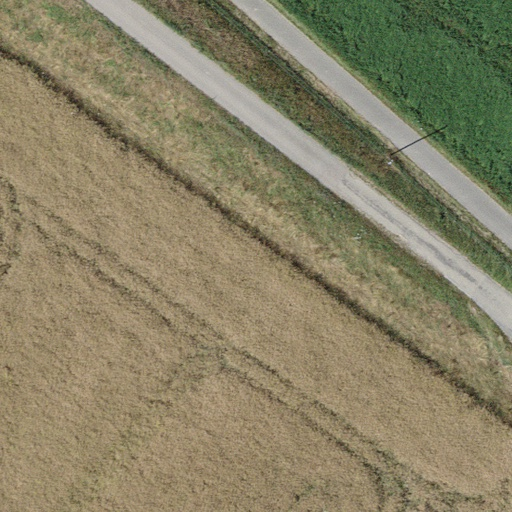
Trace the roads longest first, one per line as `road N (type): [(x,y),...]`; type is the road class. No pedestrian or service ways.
road 1 (residential): [(110,0),(511,313)]
road 2 (track): [(511,231),(248,0)]
